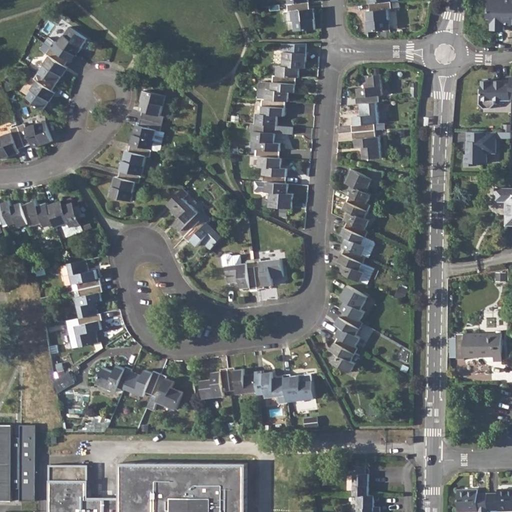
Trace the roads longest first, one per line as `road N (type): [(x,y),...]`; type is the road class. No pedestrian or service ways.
road 1 (residential): [(316,284),(303,303),(279,312),(212,311),(180,293),(153,241),(137,237),(126,247),(125,268),(135,316),(147,336),(168,345),(280,337),(302,330),(315,314)]
road 2 (tertiary): [(445,68),(434,458)]
road 3 (residential): [(342,50),(333,63),(316,284)]
road 4 (residential): [(68,159),(119,111),(125,94),(118,78),(90,76),(77,134)]
